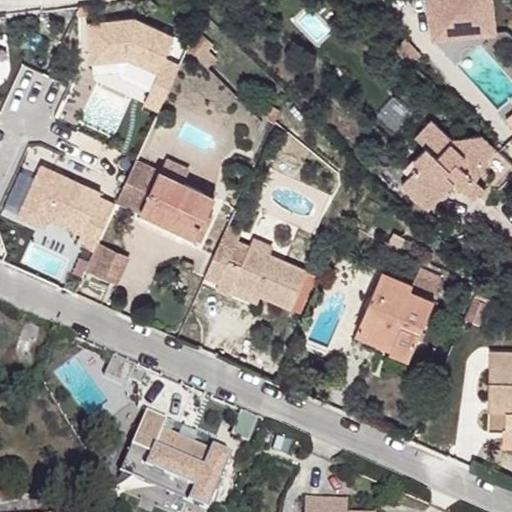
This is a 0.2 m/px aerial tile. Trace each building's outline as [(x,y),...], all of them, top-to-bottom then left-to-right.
[(493,24),(490,0),(428,0),(433,41),(462,38),(461,28),(487,25),(493,24)] [(497,34),(493,0),(490,0),(493,24),(487,25),(461,28),(462,38),(497,34)] [(196,28),(187,48),(208,68),(217,58),(209,50),(214,45),(196,28)] [(110,38),(99,60),(113,68),(125,46),(110,38)] [(388,55),(404,72),(420,56),(404,40),(388,55)] [(274,124),(280,110),(270,105),(265,114),(269,121),(274,124)] [(402,185),(429,210),(454,182),(473,200),(484,188),(468,174),(484,157),(482,155),(491,145),(482,136),(464,138),(459,143),(454,139),(453,140),(431,120),(415,136),(427,147),(414,160),(420,166),(402,185)] [(496,131),(491,126),(483,133),(488,139),(496,131)] [(468,174),(476,181),(496,150),(491,145),(482,155),(484,157),(468,174)] [(183,182),(189,170),(166,159),(160,171),(183,182)] [(136,160),(117,201),(142,212),(186,234),(196,238),(215,197),(213,196),(216,190),(206,186),(203,192),(183,182),(160,171),(136,160)] [(57,176),(52,188),(8,170),(0,189),(0,216),(34,231),(30,242),(53,251),(70,208),(91,217),(110,170),(89,161),(79,185),(57,176)] [(186,234),(142,212),(138,220),(182,242),(186,234)] [(238,241),(242,232),(228,225),(224,234),(238,241)] [(224,234),(207,272),(221,278),(216,290),(229,296),(231,292),(234,284),(261,296),(291,309),(308,271),(269,254),(249,246),(238,241),(224,234)] [(272,247),(252,239),(249,246),(269,254),(272,247)] [(96,273),(108,248),(98,244),(86,268),(96,273)] [(117,283),(129,258),(108,248),(96,273),(117,283)] [(382,271),(360,324),(395,339),(391,349),(390,351),(409,359),(434,299),(432,298),(411,289),(414,284),(382,271)] [(414,284),(411,289),(432,298),(438,283),(418,274),(414,284)] [(257,303),(261,296),(234,284),(231,292),(257,303)] [(474,296),(465,317),(481,324),(490,303),(474,296)] [(356,334),(391,349),(395,339),(360,324),(356,334)] [(488,408),(488,431),(503,431),(503,429),(511,429),(511,352),(490,352),(488,402),(496,402),(496,408),(488,408)] [(115,360),(109,373),(127,381),(129,377),(133,368),(115,360)] [(140,383),(144,373),(133,368),(129,377),(140,383)] [(22,389),(21,400),(31,401),(33,390),(22,389)] [(145,410),(130,445),(149,453),(143,465),(175,479),(172,487),(189,494),(186,500),(206,509),(231,454),(210,445),(208,450),(161,429),(166,419),(145,410)] [(238,422),(232,439),(245,444),(251,427),(238,422)] [(511,438),(511,429),(503,429),(503,431),(503,438),(511,438)] [(130,445),(118,472),(169,494),(172,487),(175,479),(143,465),(149,453),(130,445)] [(347,511),(348,500),(306,498),(305,511),(347,511)] [(181,511),(183,511),(204,511),(206,509),(186,500),(181,511)]
